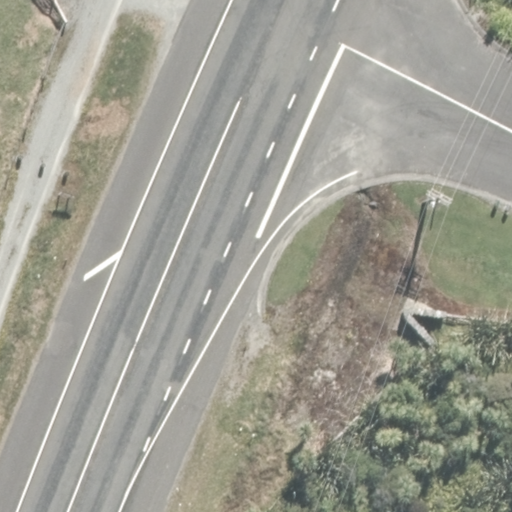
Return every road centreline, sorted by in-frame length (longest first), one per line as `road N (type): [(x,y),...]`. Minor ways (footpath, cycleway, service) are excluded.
road 1 (primary): [(76,511),(278,15)]
road 2 (residential): [(278,15),(511,135)]
